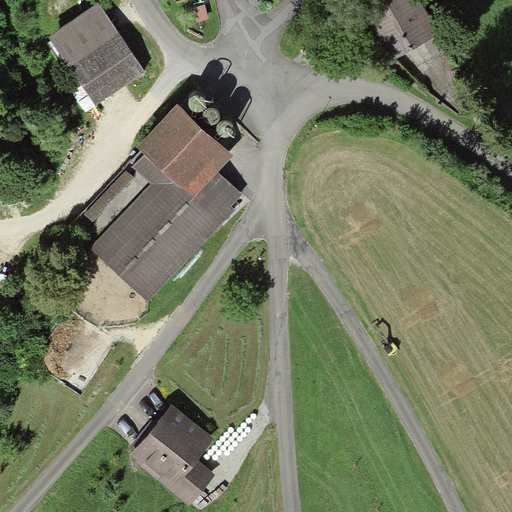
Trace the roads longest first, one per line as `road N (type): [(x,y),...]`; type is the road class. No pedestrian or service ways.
road 1 (track): [(12,511),(274,198)]
road 2 (residential): [(275,222),(355,331),(453,511)]
road 3 (unclassified): [(275,222),(293,511)]
road 4 (track): [(179,57),(75,187),(34,223),(0,228)]
road 5 (unclassified): [(511,174),(441,123),(371,92),(314,87),(287,99)]
road 6 (residential): [(139,0),(179,57),(254,69)]
road 7 (unclassified): [(287,99),(274,126),(275,222)]
